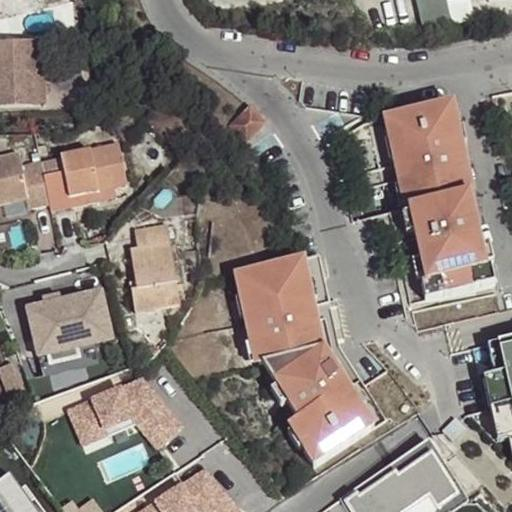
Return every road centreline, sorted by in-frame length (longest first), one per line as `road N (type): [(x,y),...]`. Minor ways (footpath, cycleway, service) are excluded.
road 1 (residential): [(440,413),(421,353),(366,322),(300,137),(256,82),(193,38)]
road 2 (residential): [(193,38),(379,73),(511,50)]
